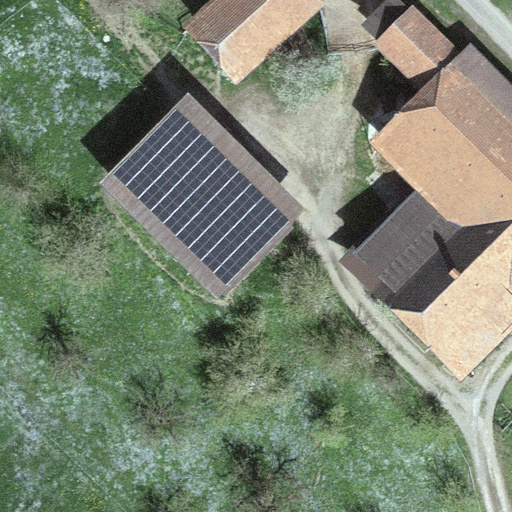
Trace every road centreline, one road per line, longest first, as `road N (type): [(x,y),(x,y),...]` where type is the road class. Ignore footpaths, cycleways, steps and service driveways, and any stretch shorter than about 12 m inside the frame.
road 1 (track): [(479,427),(362,309),(342,277),(335,250),(346,62),(332,0)]
road 2 (track): [(499,511),(479,427),(484,396),(511,356)]
